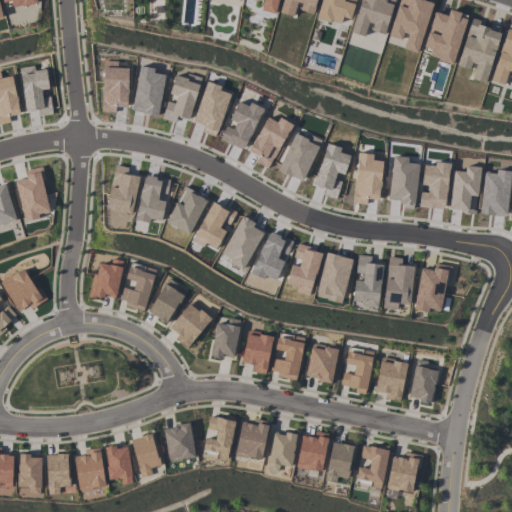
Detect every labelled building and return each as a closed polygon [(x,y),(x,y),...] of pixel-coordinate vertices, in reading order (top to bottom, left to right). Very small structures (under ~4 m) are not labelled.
[(0,0),(1,3),(9,1),(10,8),(34,2),(33,0),(0,0)] [(273,13),(276,0),(252,0),(260,2),(258,9),(273,13)] [(311,14),(314,0),(281,0),(278,12),(293,16),(295,9),(311,14)] [(319,0),(316,18),(339,23),(340,17),(349,19),(353,0),(319,0)] [(358,0),(350,32),(364,36),(366,30),(383,34),(391,0),(358,0)] [(396,0),(387,35),(403,39),(400,48),(416,53),(430,0),(428,0),(396,0)] [(450,64),(465,15),(446,9),(445,15),(432,11),(421,46),(429,49),(426,57),(450,64)] [(455,66),(470,70),(468,78),(484,82),(498,31),(476,25),(478,20),(468,17),(455,66)] [(152,68),(137,65),(129,110),(156,115),(162,74),(151,73),(152,68)] [(126,67),(101,67),(100,109),(112,110),(112,106),(125,106),(126,67)] [(23,111),(36,109),(36,115),(50,113),(48,95),(40,96),(39,89),(46,88),(44,69),(18,73),(23,111)] [(187,120),(199,77),(186,73),(184,78),(172,74),(167,93),(174,96),(172,103),(165,101),(160,118),(173,121),(175,116),(187,120)] [(0,116),(18,114),(10,75),(0,77),(0,116)] [(191,121),(203,125),(200,132),(214,136),(228,93),(217,90),(219,85),(204,81),(191,121)] [(261,108),(247,102),(246,105),(236,100),(227,119),(234,122),(231,129),(224,126),(217,139),(241,150),(261,108)] [(266,168),(290,124),(277,117),(274,121),(265,116),(246,151),(256,156),(253,161),(266,168)] [(276,171),(300,181),(318,139),(305,133),(303,138),(292,133),(276,171)] [(129,214),(137,176),(124,173),(125,167),(113,164),(103,208),(129,214)] [(21,221),(37,219),(36,213),(47,211),(39,167),(22,170),(24,178),(14,180),(21,221)] [(167,179),(142,174),(133,219),(148,222),(148,218),(159,221),(167,179)] [(0,223),(13,221),(4,182),(0,183),(0,223)] [(165,223),(188,234),(204,198),(181,187),(165,223)] [(215,249),(223,228),(226,229),(234,210),(207,200),(192,241),(215,249)] [(260,230),(248,225),(251,218),(239,213),(220,253),(229,257),(227,262),(242,269),(260,230)] [(274,280),(289,239),(266,230),(249,273),(261,278),(263,275),(274,280)] [(350,300),(361,301),(360,306),(375,308),(380,264),(368,263),(368,256),(355,254),(353,276),(352,276),(350,300)] [(411,265),(399,264),(399,257),(384,256),(381,308),(395,309),(395,304),(408,304),(411,265)] [(114,299),(121,260),(109,258),(108,264),(94,262),(88,295),(114,299)] [(412,309),(438,312),(442,279),(447,280),(449,265),(432,263),(431,269),(417,268),(412,309)] [(119,287),(116,302),(143,309),(153,269),(142,266),(141,270),(126,266),(123,279),(133,281),(131,290),(119,287)] [(0,284),(16,311),(26,305),(28,309),(44,299),(37,287),(33,289),(21,268),(0,280),(0,284)] [(164,323),(181,295),(172,289),(175,283),(166,277),(145,312),(164,323)] [(0,329),(15,315),(0,299),(0,329)] [(184,348),(209,318),(189,301),(167,327),(176,334),(173,338),(184,348)] [(208,354),(231,359),(239,320),(226,317),(224,324),(214,322),(208,354)] [(264,373),(269,334),(244,331),(240,362),(251,364),(250,371),(264,373)] [(295,380),(301,337),(291,335),(290,339),(275,337),(273,350),(283,351),(281,359),(270,358),(268,370),(275,371),(274,377),(295,380)] [(302,376),(329,382),(336,348),(310,342),(302,376)] [(371,351),(346,347),(343,363),(352,364),(350,374),(340,372),(338,385),(354,388),(353,392),(364,394),(371,351)] [(378,357),(372,391),(383,393),(382,398),(398,401),(405,362),(378,357)] [(406,396),(418,398),(417,401),(427,404),(435,370),(423,368),(425,361),(414,358),(406,396)] [(259,460),(267,421),(252,418),(250,425),(239,423),(232,454),(259,460)] [(161,428),(166,461),(192,457),(188,424),(161,428)] [(318,472),(326,433),(313,431),(312,438),(300,435),(293,467),(318,472)] [(271,432),(264,469),(277,471),(278,465),(288,467),(295,434),(283,432),(282,435),(271,432)] [(158,465),(150,434),(128,439),(138,477),(150,474),(148,467),(158,465)] [(352,446),(330,441),(322,480),(333,482),(334,476),(345,478),(352,446)] [(386,447),(360,444),(358,457),(368,459),(366,468),(355,467),(353,479),(368,481),(367,486),(380,488),(386,447)] [(107,480),(118,478),(119,485),(131,483),(125,445),(102,448),(107,480)] [(83,450),(84,455),(71,458),(77,490),(104,486),(97,447),(83,450)] [(418,455),(403,452),(402,458),(390,456),(384,487),(410,492),(418,455)] [(15,487),(26,487),(26,494),(39,494),(40,457),(28,457),(28,453),(16,453),(15,487)] [(57,494),(56,486),(67,486),(66,453),(44,454),(45,494),(57,494)] [(0,486),(10,486),(11,454),(0,454),(0,486)]
